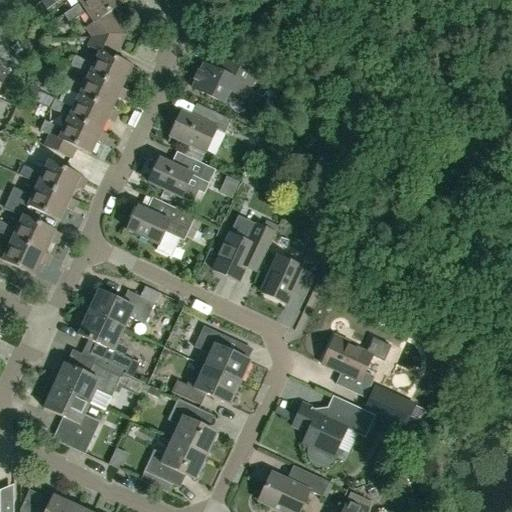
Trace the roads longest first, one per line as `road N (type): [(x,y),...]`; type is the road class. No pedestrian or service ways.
road 1 (residential): [(212,511),(282,368),(270,332),(89,243)]
road 2 (residential): [(89,243),(96,210),(153,103),(175,35),(157,0)]
road 3 (residential): [(156,511),(52,463),(2,460)]
road 4 (residential): [(2,460),(2,393),(48,322)]
